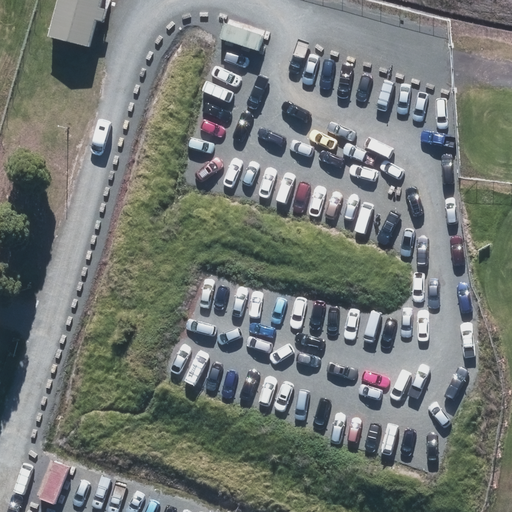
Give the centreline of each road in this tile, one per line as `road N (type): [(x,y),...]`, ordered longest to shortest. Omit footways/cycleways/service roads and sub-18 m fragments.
road 1 (unclassified): [(0,496),(148,0)]
road 2 (unclassified): [(217,0),(452,64)]
